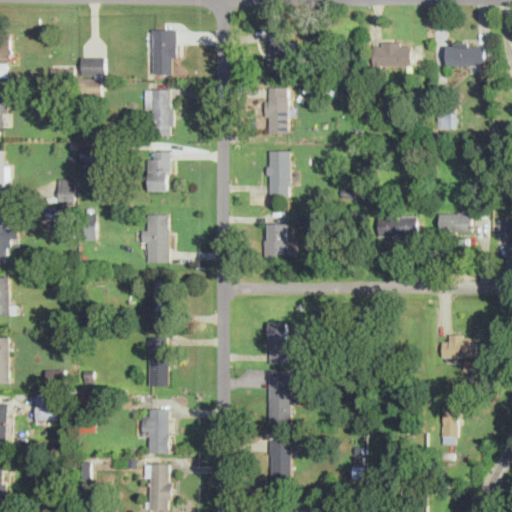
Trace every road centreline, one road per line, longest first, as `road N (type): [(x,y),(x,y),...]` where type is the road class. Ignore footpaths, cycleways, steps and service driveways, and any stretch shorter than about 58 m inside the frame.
road 1 (residential): [(224,511),(224,0)]
road 2 (residential): [(224,286),(511,285)]
